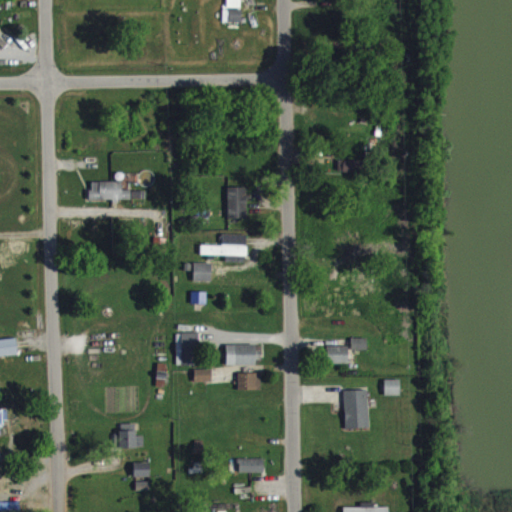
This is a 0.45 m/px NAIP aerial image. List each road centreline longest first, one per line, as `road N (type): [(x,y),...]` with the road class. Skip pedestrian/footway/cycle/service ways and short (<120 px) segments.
road 1 (residential): [(43,0),(57,511)]
road 2 (residential): [(294,511),(281,0)]
road 3 (residential): [(0,84),(284,86)]
